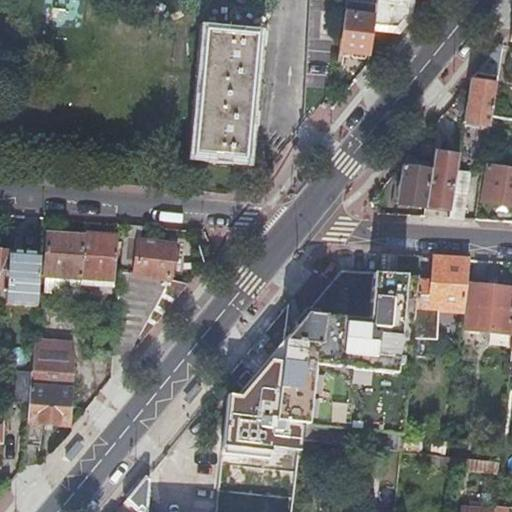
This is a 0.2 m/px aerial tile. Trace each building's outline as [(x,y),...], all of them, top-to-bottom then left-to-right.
[(364,54),(367,55),(371,24),(374,0),(342,0),(336,50),(350,52),(349,55),(350,57),(362,59),(363,57),(364,54)] [(374,0),(371,24),(394,28),(404,16),(407,0),(374,0)] [(250,35),(216,31),(201,30),(197,63),(189,156),(201,157),(236,160),(243,161),(244,147),(253,145),(252,135),(256,126),(247,122),(252,72),(262,70),(258,61),(263,51),(254,47),(255,35),(250,35)] [(498,45),(469,80),(462,124),(488,127),(500,47),(498,45)] [(448,212),(454,171),(456,158),(457,156),(433,152),(432,155),(430,169),(430,171),(423,208),(448,212)] [(430,171),(401,166),(395,203),(423,208),(430,171)] [(511,170),(485,167),(479,203),(511,208),(511,170)] [(468,174),(454,171),(448,212),(446,219),(460,220),(468,174)] [(140,227),(122,225),(117,294),(136,296),(145,281),(141,280),(142,276),(133,274),(137,241),(138,241),(140,227)] [(79,276),(82,234),(45,232),(42,273),(57,274),(57,279),(79,281),(79,276)] [(116,237),(82,234),(79,276),(101,277),(100,285),(112,286),(116,237)] [(136,296),(117,294),(114,331),(113,345),(135,340),(140,331),(161,291),(167,281),(168,275),(172,246),(138,241),(137,241),(133,274),(142,276),(141,280),(145,281),(136,296)] [(39,253),(8,251),(4,302),(4,304),(35,306),(39,253)] [(415,280),(408,355),(414,356),(424,356),(425,335),(433,335),(433,336),(434,336),(436,309),(460,311),(466,259),(431,256),(429,281),(415,280)] [(330,313),(320,365),(316,397),(315,418),(279,419),(299,423),(322,426),(342,428),(363,430),(380,273),(338,270),(330,313)] [(416,275),(380,273),(363,430),(362,446),(398,450),(399,445),(407,361),(408,355),(415,280),(416,275)] [(187,284),(167,281),(161,291),(140,331),(146,334),(187,284)] [(509,333),(511,306),(511,290),(466,285),(461,327),(509,333)] [(286,345),(284,359),(279,419),(315,418),(316,397),(320,365),(330,313),(311,311),(289,336),(286,345)] [(98,354),(112,355),(113,345),(114,331),(100,330),(98,354)] [(72,342),(33,338),(31,371),(72,375),(72,342)] [(279,419),(284,359),(274,358),(244,394),(231,393),(226,444),(274,449),(276,437),(279,419)] [(1,368),(0,392),(0,399),(29,402),(30,385),(31,371),(1,368)] [(72,375),(31,371),(30,385),(71,389),(72,375)] [(30,385),(29,402),(28,420),(29,420),(40,421),(68,423),(71,389),(30,385)] [(279,419),(276,437),(280,438),(278,453),(296,455),(298,439),(299,423),(279,419)] [(40,421),(29,420),(27,442),(38,443),(40,421)] [(322,426),(299,423),(298,439),(321,442),(322,426)] [(340,444),(342,428),(322,426),(321,442),(340,444)] [(362,446),(363,430),(342,428),(340,444),(362,446)] [(418,454),(437,456),(438,446),(419,444),(419,447),(418,454)] [(398,450),(398,452),(418,454),(419,447),(399,445),(398,450)] [(436,467),(437,456),(418,454),(417,465),(436,467)] [(143,511),(146,482),(143,477),(123,501),(135,511),(134,511),(143,511)] [(290,511),(291,498),(254,496),(219,493),(217,511),(290,511)]
